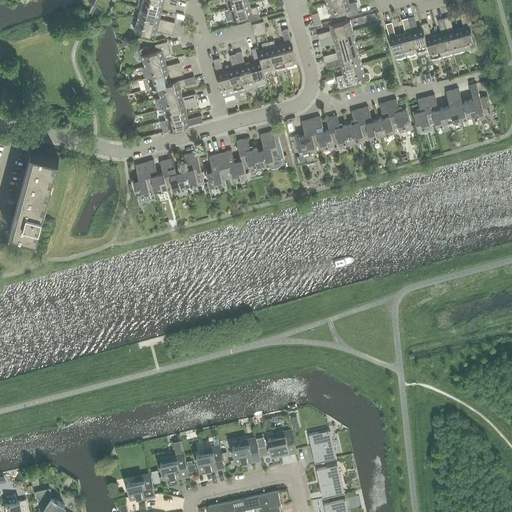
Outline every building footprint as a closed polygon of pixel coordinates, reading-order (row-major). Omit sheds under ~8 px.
[(138,0),(137,7),(140,8),(159,13),(157,12),(160,4),(162,5),(162,7),(163,9),(175,12),(176,11),(175,11),(176,6),(177,6),(154,0),(138,0)] [(226,0),(228,8),(247,3),(246,3),(244,0),(226,0)] [(357,8),(355,1),(349,3),(348,5),(349,6),(346,7),(344,0),(339,0),(327,4),(330,15),(345,11),(346,17),(359,14),(358,13),(357,8)] [(246,16),(248,21),(248,22),(260,18),(259,18),(258,13),(259,13),(257,6),(251,8),(250,9),(251,11),(248,12),(246,4),(248,3),(247,3),(228,8),(231,20),(246,16)] [(140,8),(137,19),(164,26),(166,20),(160,18),(159,19),(158,21),(155,21),(157,13),(159,13),(140,8)] [(471,11),(466,12),(465,12),(465,13),(461,14),(459,14),(463,27),(465,27),(466,27),(467,30),(459,32),(459,30),(458,30),(464,49),(475,46),(470,26),(474,25),(471,11)] [(413,16),(413,17),(408,18),(417,51),(428,48),(423,31),(415,33),(414,31),(416,30),(417,29),(414,16),(413,16)] [(464,49),(458,30),(459,32),(451,34),(450,31),(452,31),(453,29),(449,17),(448,17),(444,19),(444,18),(443,18),(453,52),(464,49)] [(403,19),(402,19),(405,32),(407,33),(409,32),(409,35),(401,37),(401,35),(406,54),(417,51),(408,18),(407,18),(403,19)] [(438,20),(437,20),(441,32),(442,33),(444,33),(445,36),(437,38),(436,36),(442,55),(453,52),(443,18),(443,19),(438,20)] [(164,26),(137,19),(134,30),(153,35),(154,35),(152,34),(154,26),(157,27),(156,29),(157,31),(163,32),(164,26)] [(349,20),(330,25),(332,25),(334,33),(332,33),(331,31),(330,30),(317,34),(317,35),(318,35),(319,39),(319,40),(353,31),(349,20)] [(253,29),(253,30),(265,27),(263,21),(252,24),(252,25),(253,29)] [(391,22),(391,23),(386,24),(386,23),(385,24),(395,57),(406,54),(401,35),(400,35),(401,37),(393,39),(392,37),(394,36),(395,34),(392,22),(391,22)] [(421,24),(423,31),(428,48),(430,58),(442,55),(436,36),(436,38),(429,40),(428,37),(430,37),(431,35),(427,23),(426,23),(422,24),(421,24)] [(255,36),(266,33),(265,27),(253,30),(254,30),(255,35),(254,35),(255,36)] [(281,46),(286,66),(297,63),(298,68),(299,68),(288,29),(282,30),(285,43),(287,44),(289,43),(289,46),(282,48),(281,46)] [(353,31),(319,40),(320,45),(320,46),(333,43),(334,41),(333,39),(336,39),(338,46),(336,47),(356,42),(353,31)] [(274,40),(268,41),(275,69),(286,66),(281,46),(281,48),(273,50),(272,48),(274,47),(275,46),(274,40)] [(156,51),(149,53),(147,47),(136,50),(136,51),(138,58),(140,60),(142,59),(144,66),(164,61),(162,61),(160,53),(162,53),(163,55),(165,55),(170,54),(168,47),(167,42),(167,41),(155,45),(156,51)] [(267,52),(259,54),(264,72),(275,69),(268,41),(261,43),(263,49),(265,50),(267,49),(267,52)] [(324,62),(325,62),(359,53),(356,42),(336,47),(338,47),(340,55),(338,55),(337,54),(336,53),(323,56),(323,57),(324,57),(325,61),(324,62)] [(255,84),(256,84),(267,81),(264,72),(259,54),(258,47),(257,47),(257,48),(252,49),(251,49),(255,61),(257,62),(258,62),(259,65),(251,67),(251,65),(250,65),(255,84)] [(245,91),(256,88),(255,84),(250,65),(251,67),(243,69),(242,66),(244,66),(245,64),(241,52),(240,52),(236,54),(236,53),(235,53),(245,91)] [(229,71),(228,71),(234,94),(245,91),(235,53),(235,54),(230,55),(229,55),(233,68),(234,68),(236,68),(237,71),(229,73),(229,71)] [(359,53),(325,62),(326,67),(326,68),(339,65),(340,63),(339,61),(342,60),(344,68),(342,69),(362,64),(359,53)] [(234,94),(228,71),(229,73),(221,75),(220,72),(222,72),(223,70),(219,58),(218,58),(214,60),(214,59),(213,59),(223,97),(234,94)] [(144,66),(142,67),(144,78),(145,78),(181,68),(179,63),(180,63),(179,62),(167,65),(166,67),(167,69),(164,70),(162,62),(164,61),(144,66)] [(336,76),(338,83),(339,88),(369,80),(370,78),(369,73),(367,72),(364,73),(362,64),(342,69),(344,69),(346,77),(344,77),(343,75),(342,75),(336,76)] [(157,86),(168,83),(166,75),(168,75),(169,76),(171,78),(183,74),(182,73),(181,69),(181,68),(145,78),(144,78),(142,78),(145,90),(150,88),(157,87),(157,86)] [(168,83),(157,86),(157,87),(160,97),(179,92),(177,92),(175,84),(178,84),(178,86),(180,86),(196,82),(194,76),(184,79),(168,83)] [(480,97),(476,83),(475,83),(475,84),(470,85),(473,97),(474,96),(475,98),(468,100),(467,97),(472,118),(473,118),(472,115),(477,114),(478,117),(485,115),(483,107),(490,105),(487,95),(480,97)] [(453,89),(452,90),(461,121),(467,120),(466,117),(471,115),(472,118),(467,97),(467,100),(461,102),(460,100),(462,100),(458,88),(453,90),(453,89)] [(446,91),(449,103),(451,103),(451,105),(444,107),(443,104),(449,125),(448,122),(453,120),(454,123),(461,121),(452,90),(451,90),(447,91),(446,91)] [(160,97),(163,108),(197,99),(196,99),(195,94),(195,93),(183,96),(182,98),(182,100),(180,101),(177,93),(179,92),(160,97)] [(429,96),(428,96),(436,125),(435,125),(436,128),(443,126),(442,123),(447,122),(448,125),(449,125),(443,104),(444,107),(436,109),(436,107),(438,106),(434,94),(434,95),(429,96)] [(436,125),(428,96),(427,96),(427,97),(423,98),(417,99),(420,107),(420,109),(419,111),(418,111),(414,112),(413,109),(412,109),(419,133),(418,130),(423,128),(424,131),(431,129),(430,126),(435,125),(436,125)] [(163,108),(166,119),(185,114),(183,114),(181,106),(184,106),(184,108),(186,109),(198,105),(198,104),(197,100),(197,99),(163,108)] [(386,102),(385,102),(393,127),(398,126),(400,132),(407,130),(406,127),(411,126),(412,129),(406,105),(407,108),(402,110),(402,109),(400,110),(399,109),(398,108),(396,99),(391,100),(391,101),(386,102)] [(377,116),(382,137),(383,137),(382,134),(387,132),(388,135),(395,133),(393,127),(385,102),(380,104),(380,103),(379,103),(382,115),(384,115),(385,117),(378,119),(377,116)] [(382,137),(377,116),(376,116),(377,119),(370,121),(370,119),(371,118),(368,106),(367,107),(363,108),(362,108),(369,134),(368,134),(370,140),(377,138),(376,135),(381,134),(382,137)] [(369,134),(362,108),(361,108),(361,109),(357,110),(356,110),(351,111),(353,120),(354,120),(354,121),(353,123),(352,123),(347,124),(346,121),(353,145),(352,142),(357,140),(358,143),(365,142),(363,135),(368,134),(369,134)] [(203,122),(203,121),(202,121),(201,117),(201,116),(201,115),(189,119),(188,120),(188,122),(185,123),(183,115),(185,114),(166,119),(160,121),(163,132),(203,122)] [(339,124),(337,115),(331,116),(331,117),(327,118),(326,118),(329,129),(334,146),(333,143),(339,142),(340,148),(347,146),(346,143),(352,142),(352,145),(353,145),(346,121),(347,124),(342,126),(342,125),(341,126),(339,125),(339,124)] [(314,118),(313,118),(320,144),(322,150),(329,148),(328,145),(333,143),(334,147),(334,146),(329,129),(322,130),(321,129),(323,128),(320,116),(319,116),(319,117),(314,118)] [(320,144),(313,118),(308,120),(308,119),(306,120),(307,120),(302,121),(301,121),(305,133),(306,133),(307,135),(300,137),(299,134),(298,134),(299,134),(303,152),(304,155),(305,155),(304,151),(309,150),(310,153),(316,151),(315,145),(320,144)] [(263,168),(263,167),(262,164),(267,163),(268,166),(269,167),(270,168),(271,168),(272,169),(273,168),(275,168),(277,167),(278,166),(279,167),(280,165),(281,163),(282,161),(282,159),(282,157),(284,157),(278,133),(273,134),(272,131),(267,133),(267,132),(265,133),(261,134),(260,134),(263,146),(265,146),(265,148),(258,150),(257,144),(256,144),(263,168)] [(299,134),(294,136),(299,153),(303,152),(299,134)] [(249,146),(247,138),(242,139),(242,140),(237,141),(236,141),(241,160),(242,159),(243,166),(244,166),(249,165),(251,171),(258,169),(257,166),(262,165),(263,168),(256,144),(257,147),(253,148),(251,148),(251,149),(249,148),(249,147),(249,146)] [(31,149),(31,150),(34,151),(27,177),(24,177),(15,213),(10,229),(9,229),(37,237),(37,236),(58,157),(59,157),(31,149)] [(241,178),(246,177),(247,180),(244,166),(243,166),(242,159),(241,160),(237,161),(236,161),(234,160),(233,159),(234,159),(231,150),(226,151),(226,152),(221,153),(228,181),(229,181),(228,178),(233,177),(235,183),(242,181),(241,178)] [(204,180),(196,152),(195,152),(190,154),(190,153),(189,154),(184,155),(183,155),(187,167),(188,166),(189,168),(181,170),(181,167),(181,168),(186,188),(187,188),(186,185),(191,184),(192,187),(199,185),(197,179),(202,177),(203,180),(204,180)] [(228,181),(221,153),(220,153),(216,155),(215,154),(214,155),(209,156),(212,168),(213,167),(214,169),(207,171),(206,169),(211,189),(212,189),(211,186),(216,185),(217,188),(224,186),(222,180),(227,178),(228,181)] [(185,185),(186,189),(186,188),(181,168),(180,168),(181,170),(174,172),(174,170),(175,170),(172,158),(171,158),(171,159),(167,160),(165,160),(160,162),(160,161),(163,172),(168,190),(167,187),(173,186),(174,192),(181,190),(180,187),(185,185)] [(157,172),(154,163),(154,160),(153,160),(148,162),(148,161),(147,162),(154,187),(156,194),(163,192),(162,188),(167,187),(168,190),(163,172),(156,174),(155,172),(157,172)] [(154,187),(147,162),(142,163),(141,163),(141,164),(136,165),(135,165),(138,177),(140,176),(141,178),(134,180),(133,177),(132,177),(138,198),(138,195),(143,194),(143,197),(150,195),(149,189),(154,187)] [(296,451),(291,430),(276,433),(277,437),(268,439),(271,454),(283,452),(284,454),(296,451)] [(329,431),(309,436),(311,447),(313,447),(316,464),(337,459),(333,441),(331,442),(329,431)] [(240,441),(241,445),(232,447),(235,462),(247,460),(248,462),(260,459),(255,438),(240,441)] [(224,467),(219,446),(204,449),(205,453),(196,455),(199,470),(211,468),(212,470),(224,467)] [(268,455),(266,446),(258,448),(260,456),(268,455)] [(162,459),(163,462),(160,463),(163,478),(176,476),(176,478),(188,475),(183,454),(162,459)] [(196,471),(194,463),(192,463),(192,460),(187,462),(188,464),(187,465),(189,472),(196,471)] [(337,466),(316,470),(319,482),(320,482),(324,499),(344,494),(340,476),(339,476),(337,466)] [(157,470),(151,471),(154,482),(159,481),(157,470)] [(155,495),(150,474),(135,477),(136,481),(127,483),(130,498),(142,496),(143,498),(155,495)] [(36,492),(37,500),(39,508),(43,510),(41,511),(66,511),(62,509),(65,505),(51,497),(50,489),(36,492)] [(243,499),(245,509),(261,506),(262,511),(280,511),(278,504),(280,504),(281,503),(278,494),(278,491),(243,499)] [(29,511),(26,499),(17,501),(15,495),(7,496),(8,503),(2,505),(3,511),(29,511)] [(232,511),(245,509),(243,499),(207,506),(208,511),(232,511)] [(344,500),(324,505),(325,511),(348,511),(348,510),(346,511),(344,500)]
